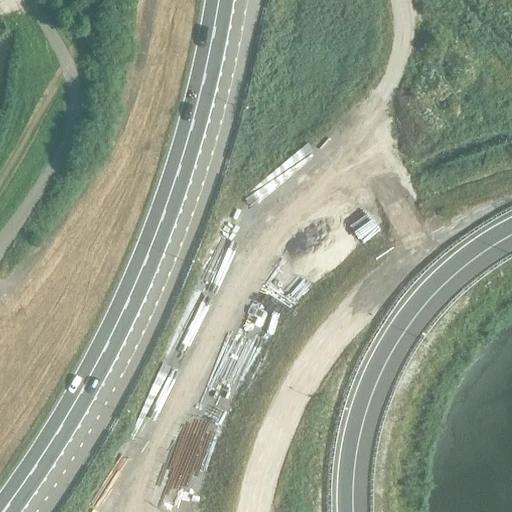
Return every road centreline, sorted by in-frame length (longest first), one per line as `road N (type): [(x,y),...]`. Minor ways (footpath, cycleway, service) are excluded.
road 1 (motorway): [(225,0),(165,223),(100,368),(10,511)]
road 2 (motorway): [(247,511),(252,478),(290,387),(348,310),(397,264),(511,205)]
road 3 (unknown): [(0,179),(70,68)]
